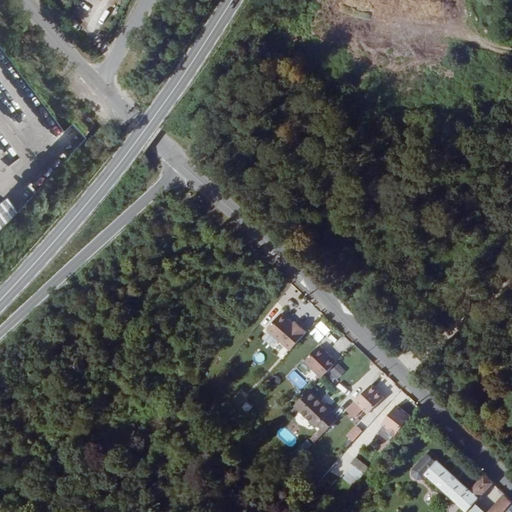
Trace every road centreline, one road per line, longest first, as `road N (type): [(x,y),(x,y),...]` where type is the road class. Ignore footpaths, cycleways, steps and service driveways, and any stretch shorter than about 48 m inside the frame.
road 1 (secondary): [(511,488),(187,166)]
road 2 (secondary): [(234,0),(91,202),(0,303)]
road 3 (secondary): [(0,333),(187,166)]
